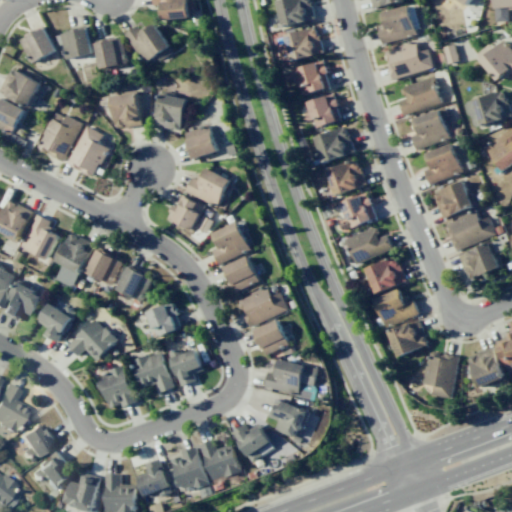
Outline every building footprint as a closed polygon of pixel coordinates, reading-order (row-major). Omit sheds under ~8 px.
[(188,0),(190,17),(162,19),(162,11),(159,11),(158,4),(153,4),(152,0),(188,0)] [(315,18),(281,26),(278,13),(280,12),(277,0),(308,0),(309,3),(311,3),(315,18)] [(406,0),(372,8),(370,0),(406,0)] [(511,0),(511,8),(508,9),(509,20),(496,21),(495,0),(511,0)] [(408,4),(416,34),(382,43),(378,28),(383,27),(381,21),(384,20),(382,11),(408,4)] [(87,24),(93,53),(66,59),(63,44),(57,45),(56,35),(61,34),(60,34),(68,32),(68,29),(74,28),(73,27),(87,24)] [(154,24),(169,46),(145,63),(124,34),(137,24),(140,28),(145,25),(147,28),(154,24)] [(43,25),(56,50),(32,62),(20,40),(27,36),(25,34),(43,25)] [(314,26),(317,35),(319,34),(324,51),(292,60),(283,30),(297,27),(298,30),(314,26)] [(122,37),(127,62),(100,68),(94,40),(114,36),(114,38),(122,37)] [(503,39),(511,49),(511,75),(510,73),(504,78),(502,75),(497,80),(475,54),(488,43),(492,48),(503,39)] [(428,48),(433,67),(392,79),(388,65),(389,65),(385,51),(398,47),(398,45),(415,40),(418,51),(428,48)] [(454,43),(458,60),(447,63),(442,46),(454,43)] [(326,65),(328,72),(326,73),(329,87),(304,94),(296,67),(323,60),(324,65),(326,65)] [(15,69),(40,83),(34,94),(37,96),(31,108),(0,92),(0,87),(7,75),(9,76),(12,69),(15,71),(15,69)] [(433,74),(436,83),(434,83),(441,102),(403,115),(398,100),(407,97),(403,85),(433,74)] [(57,87),(62,90),(58,97),(53,95),(57,87)] [(137,89),(143,124),(124,128),(124,126),(117,127),(117,125),(115,125),(110,96),(124,93),(124,91),(137,89)] [(180,128),(188,99),(174,95),(175,93),(162,90),(154,124),(178,129),(178,127),(180,128)] [(504,90),(511,116),(478,125),(474,113),(477,112),(473,98),(504,90)] [(68,92),(77,97),(75,102),(66,98),(68,92)] [(337,106),(341,119),(316,127),(313,117),(306,120),(303,112),(310,110),(307,101),(333,92),(335,98),(337,98),(339,105),(337,106)] [(0,96),(24,109),(12,132),(11,134),(7,132),(0,128),(0,96)] [(445,106),(448,115),(442,117),(450,137),(417,149),(412,135),(415,134),(413,127),(417,126),(414,118),(445,106)] [(63,160),(81,123),(66,116),(65,117),(54,112),(37,146),(40,147),(40,149),(44,151),(46,150),(49,152),(50,154),(63,160)] [(209,124),(218,150),(191,159),(185,140),(187,139),(185,132),(209,124)] [(86,125),(103,134),(99,142),(109,148),(101,164),(99,163),(93,175),(91,173),(89,175),(85,173),(84,170),(81,169),(80,170),(67,163),(86,125)] [(348,132),(355,151),(324,163),(314,136),(344,125),(347,132),(348,132)] [(511,164),(504,170),(485,146),(511,125),(511,164)] [(19,126),(27,130),(24,136),(16,132),(19,126)] [(27,140),(23,148),(4,137),(7,132),(11,134),(12,132),(27,140)] [(451,142),(463,171),(430,184),(424,170),(429,168),(426,162),(429,161),(425,153),(451,142)] [(233,143),(237,153),(229,155),(226,146),(233,143)] [(473,158),(477,166),(469,169),(465,161),(473,158)] [(353,159),(357,168),(360,167),(366,184),(333,197),(328,184),(331,183),(326,169),(353,159)] [(207,167),(231,179),(217,207),(185,191),(192,177),(197,179),(200,173),(203,174),(207,167)] [(463,180),(474,205),(443,219),(435,200),(437,200),(434,194),(436,194),(435,192),(463,180)] [(371,205),(376,217),(351,227),(350,226),(347,219),(340,202),(367,191),(372,204),(371,205)] [(182,194),(198,202),(195,209),(201,213),(193,230),(168,217),(171,211),(170,211),(173,205),(176,206),(182,194)] [(18,203),(33,211),(16,242),(5,236),(6,234),(0,230),(0,215),(8,201),(9,202),(10,201),(16,204),(16,205),(18,203)] [(489,215),(497,234),(457,251),(450,236),(452,235),(447,224),(460,218),(459,216),(476,209),(480,219),(489,215)] [(61,235),(48,259),(20,245),(37,214),(50,221),(48,225),(52,227),(50,229),(61,235)] [(205,216),(213,220),(206,232),(199,228),(205,216)] [(350,226),(342,229),(339,222),(347,219),(350,226)] [(238,221),(251,249),(219,264),(213,250),(217,248),(214,242),(217,240),(213,232),(238,221)] [(386,234),(392,248),(356,264),(345,239),(373,227),(378,237),(386,234)] [(80,236),(94,244),(72,287),(55,278),(62,264),(55,260),(69,234),(71,235),(72,233),(78,237),(77,238),(79,238),(80,236)] [(489,242),(500,267),(471,279),(468,271),(466,272),(459,255),(489,242)] [(122,261),(110,284),(86,271),(98,248),(122,261)] [(16,249),(21,252),(17,261),(12,258),(16,249)] [(248,255),(259,280),(236,291),(232,283),(230,284),(222,267),(248,255)] [(396,255),(407,280),(374,295),(369,284),(372,283),(365,268),(396,255)] [(0,264),(4,267),(3,269),(15,275),(0,304),(0,264)] [(141,300),(153,278),(142,273),(143,271),(130,264),(117,288),(141,300)] [(89,273),(94,276),(91,281),(86,278),(89,273)] [(18,279),(31,285),(30,287),(36,290),(34,293),(41,296),(31,316),(23,311),(18,321),(1,311),(18,279)] [(106,284),(113,287),(110,293),(103,289),(106,284)] [(280,291),(288,308),(250,327),(243,312),(244,312),(239,300),(251,294),(251,292),(267,284),(272,295),(280,291)] [(412,299),(419,313),(387,327),(375,298),(399,288),(402,296),(406,294),(408,301),(412,299)] [(294,299),(297,306),(292,308),(289,302),(294,299)] [(50,302),(62,310),(65,304),(76,311),(57,342),(44,333),(48,327),(38,321),(50,302)] [(107,302),(112,306),(109,310),(104,307),(107,302)] [(173,316),(177,325),(176,325),(177,329),(164,334),(163,332),(156,335),(147,312),(172,302),(174,308),(176,307),(179,314),(173,316)] [(86,311),(90,316),(86,319),(82,315),(86,311)] [(105,326),(118,339),(96,360),(85,348),(78,355),(68,345),(95,319),(103,328),(105,326)] [(289,344),(277,319),(252,331),(260,349),(263,348),(266,354),(289,344)] [(419,319),(429,344),(399,357),(388,332),(419,319)] [(511,332),(511,374),(508,376),(496,341),(508,337),(507,334),(511,332)] [(492,346),(505,380),(493,385),(492,382),(479,387),(468,358),(470,358),(469,356),(476,354),(475,353),(492,346)] [(196,348),(204,369),(193,373),(195,380),(181,386),(168,352),(180,348),(182,353),(196,348)] [(160,393),(175,387),(161,351),(149,356),(148,354),(131,360),(142,388),(156,383),(160,393)] [(459,355),(451,397),(433,394),(435,385),(423,382),(429,352),(443,354),(443,352),(459,355)] [(314,385),(318,367),(279,357),(277,366),(274,365),(272,372),(268,371),(264,386),(298,394),(298,395),(314,399),(318,386),(314,385)] [(123,364),(137,401),(123,406),(121,401),(119,402),(120,404),(110,407),(103,388),(100,389),(97,382),(103,379),(101,374),(109,371),(108,370),(123,364)] [(26,406),(11,432),(0,425),(0,390),(5,382),(18,390),(13,398),(26,406)] [(275,397),(308,410),(300,430),(297,429),(295,436),(275,428),(278,420),(267,415),(275,397)] [(56,440),(26,461),(19,450),(24,446),(16,435),(34,422),(40,431),(46,426),(56,440)] [(258,423),(274,448),(252,463),(231,432),(245,423),(249,429),(258,423)] [(231,443),(241,472),(224,478),(223,476),(211,480),(199,444),(214,439),(217,448),(231,443)] [(296,439),(303,444),(299,448),(293,443),(296,439)] [(209,483),(195,446),(182,451),(184,456),(181,457),(181,455),(171,459),(178,477),(176,478),(178,486),(181,484),(183,490),(194,486),(195,488),(209,483)] [(57,450),(28,472),(36,482),(41,478),(50,489),(68,476),(61,467),(67,463),(57,450)] [(160,458),(173,492),(161,497),(158,490),(145,495),(138,474),(148,471),(145,463),(160,458)] [(101,477),(92,511),(71,505),(72,502),(64,500),(70,480),(79,482),(82,471),(101,477)] [(0,503),(6,508),(16,495),(11,491),(15,485),(0,474),(0,503)] [(136,484),(135,511),(104,511),(106,474),(121,474),(121,484),(136,484)]
